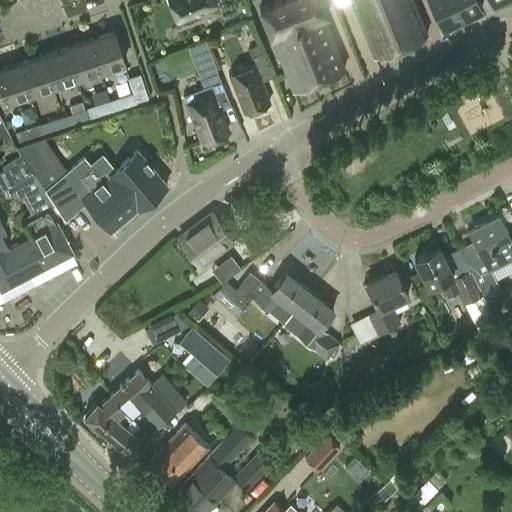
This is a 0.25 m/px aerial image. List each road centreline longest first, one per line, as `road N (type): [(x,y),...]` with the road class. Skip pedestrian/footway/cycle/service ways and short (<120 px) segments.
road 1 (tertiary): [(0,370),(155,229),(273,151)]
road 2 (residential): [(273,151),(325,225),(360,240),(511,168)]
road 3 (tertiary): [(273,151),(366,96),(497,35)]
